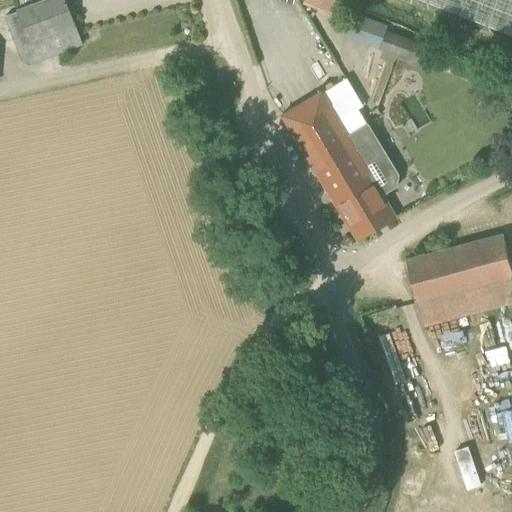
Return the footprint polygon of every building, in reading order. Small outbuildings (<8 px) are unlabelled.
[(66,0),(47,0),(19,11),(5,16),(21,62),(29,65),(83,44),(66,0)] [(342,12),(344,0),(308,0),(307,4),(342,12)] [(511,0),(425,0),(511,33),(511,0)] [(387,34),(389,28),(352,14),(344,38),(381,51),(387,34)] [(381,51),(418,64),(424,47),(387,34),(381,51)] [(282,115),(299,143),(357,240),(397,218),(377,183),(371,173),(390,161),(375,136),(355,148),(339,120),(363,106),(346,78),(322,92),(321,91),(282,115)] [(423,326),(511,302),(511,265),(503,234),(406,260),(423,326)]
